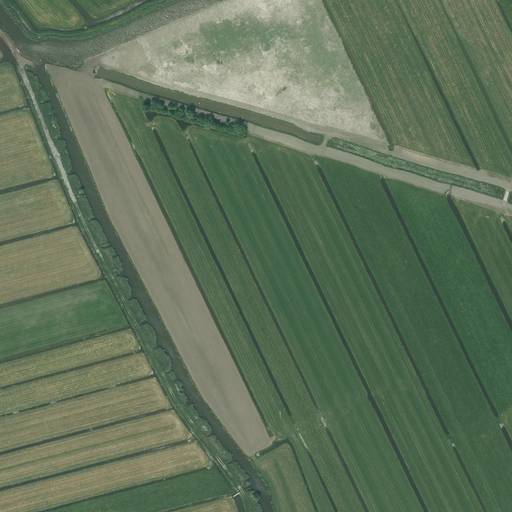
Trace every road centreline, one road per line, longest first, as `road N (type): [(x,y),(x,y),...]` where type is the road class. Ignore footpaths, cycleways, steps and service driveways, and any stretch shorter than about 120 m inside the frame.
road 1 (track): [(101,124),(85,75),(89,59),(328,131),(323,149),(360,223)]
road 2 (track): [(328,131),(511,188)]
road 3 (track): [(323,149),(404,176),(434,238)]
